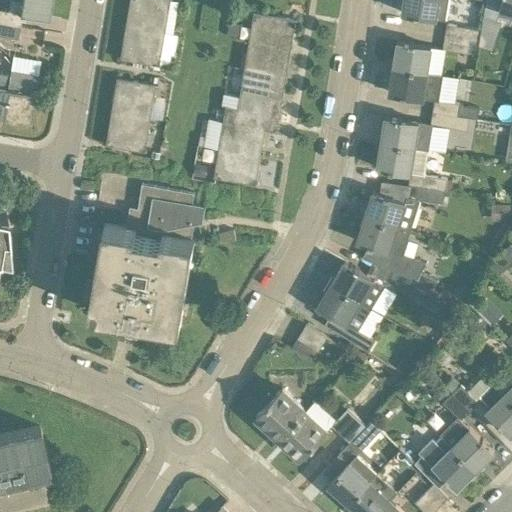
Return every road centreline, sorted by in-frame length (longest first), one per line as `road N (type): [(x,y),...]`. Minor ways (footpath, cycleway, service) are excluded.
road 1 (residential): [(199,410),(312,224),(329,176),(359,0)]
road 2 (residential): [(31,358),(63,165)]
road 3 (residential): [(63,165),(90,0)]
road 4 (residential): [(164,418),(31,358)]
